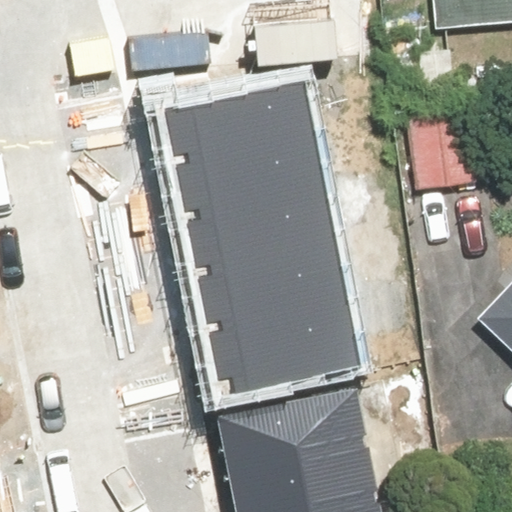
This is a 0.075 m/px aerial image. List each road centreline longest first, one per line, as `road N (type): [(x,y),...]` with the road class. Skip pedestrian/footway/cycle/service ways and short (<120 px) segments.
road 1 (residential): [(6,25),(103,511)]
road 2 (residential): [(6,25),(367,7)]
